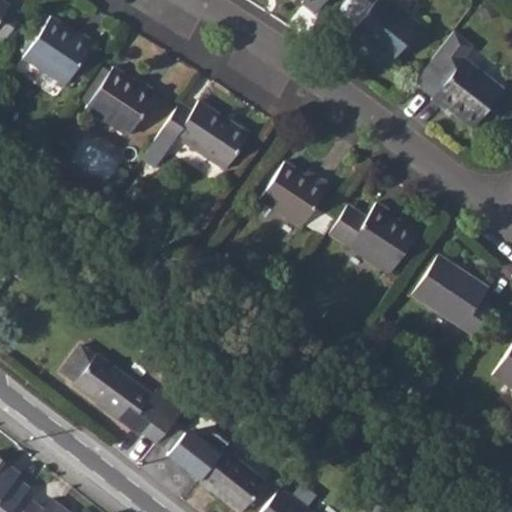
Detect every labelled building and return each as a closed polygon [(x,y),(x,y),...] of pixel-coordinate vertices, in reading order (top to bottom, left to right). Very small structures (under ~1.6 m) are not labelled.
[(0,0),(0,36),(4,40),(21,14),(0,0)] [(301,0),(301,2),(314,13),(323,0),(301,0)] [(386,0),(374,0),(347,34),(361,46),(363,43),(389,64),(419,25),(386,0)] [(65,85),(74,73),(89,50),(94,41),(80,32),(79,35),(50,16),(23,57),(65,85)] [(462,58),(430,99),(443,110),(445,107),(472,128),(501,89),(462,58)] [(113,66),(85,107),(127,135),(157,92),(143,83),(141,85),(113,66)] [(177,103),(141,159),(155,168),(176,136),(224,169),(247,134),(198,101),(190,111),(177,103)] [(283,161),(258,198),(300,226),(328,185),(312,173),(308,178),(283,161)] [(375,202),(347,244),(389,273),(415,232),(387,213),(389,210),(375,202)] [(411,292),(472,335),(490,307),(479,300),(486,288),(484,287),(437,254),(411,292)] [(511,340),(490,373),(511,387),(511,340)] [(82,346),(62,371),(75,382),(74,385),(114,416),(129,427),(128,428),(141,439),(164,410),(150,399),(153,395),(97,353),(96,355),(82,346)] [(161,446),(198,479),(223,447),(187,418),(161,446)] [(223,447),(198,479),(239,511),(265,480),(223,447)] [(8,464),(0,458),(0,511),(69,511),(51,497),(43,508),(23,493),(28,486),(15,476),(5,469),(8,464)] [(311,511),(279,487),(258,511),(311,511)] [(377,511),(381,505),(369,500),(364,511),(377,511)]
